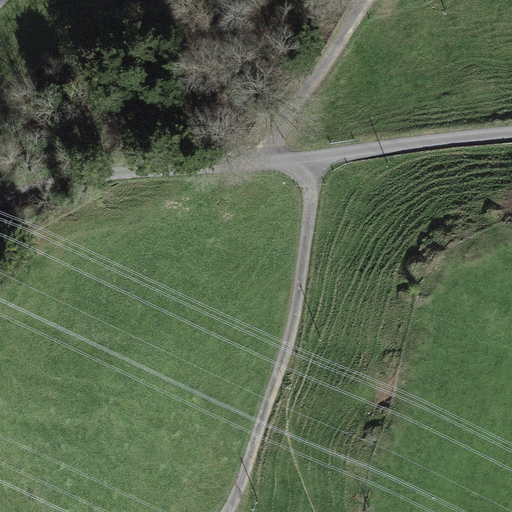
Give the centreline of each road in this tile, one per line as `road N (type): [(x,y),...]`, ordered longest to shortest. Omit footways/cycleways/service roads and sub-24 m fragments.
road 1 (track): [(312,163),(290,349)]
road 2 (track): [(290,349),(247,492),(229,511)]
